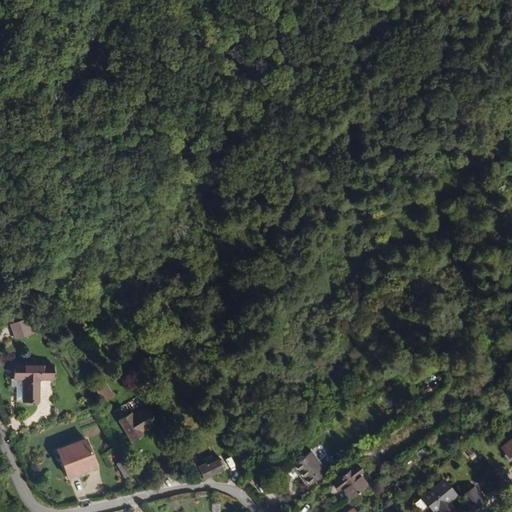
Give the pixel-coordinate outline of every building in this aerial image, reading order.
[(0,341),(16,334),(9,320),(0,324),(0,341)] [(42,381),(41,366),(6,369),(7,383),(18,383),(21,409),(36,408),(34,382),(42,381)] [(100,392),(91,380),(80,386),(89,399),(100,392)] [(21,409),(18,383),(7,383),(4,384),(5,391),(11,391),(13,409),(21,409)] [(137,426),(125,409),(114,416),(112,414),(99,422),(114,443),(127,436),(126,433),(137,426)] [(511,434),(490,450),(499,463),(508,457),(511,462),(511,434)] [(93,470),(81,441),(52,452),(63,480),(93,470)] [(206,463),(201,452),(190,457),(188,453),(179,457),(187,472),(206,463)] [(308,473),(296,456),(280,467),(291,484),(308,473)] [(131,474),(120,459),(114,462),(125,478),(131,474)] [(351,482),(338,464),(313,483),(318,490),(323,487),(330,498),(351,482)] [(222,475),(223,473),(221,469),(214,474),(217,478),(222,475)] [(445,511),(438,503),(444,498),(433,483),(419,494),(420,496),(413,503),(419,511),(445,511)] [(471,511),(472,511),(460,494),(448,502),(454,511),(471,511)] [(342,511),(336,502),(320,511),(342,511)]
